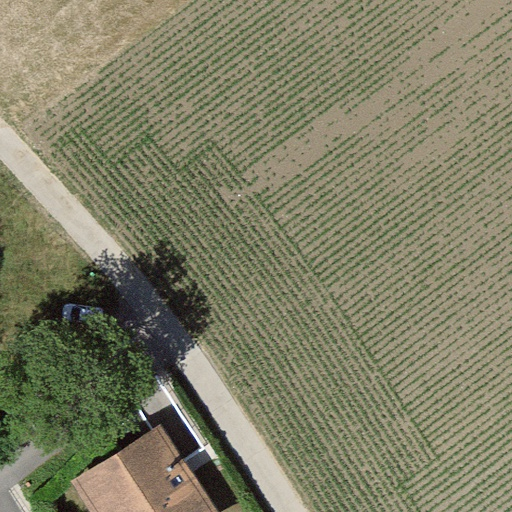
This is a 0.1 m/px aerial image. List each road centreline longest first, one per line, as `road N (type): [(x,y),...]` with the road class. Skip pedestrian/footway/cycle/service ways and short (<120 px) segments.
road 1 (track): [(172,337),(0,135)]
road 2 (residential): [(285,511),(172,337)]
